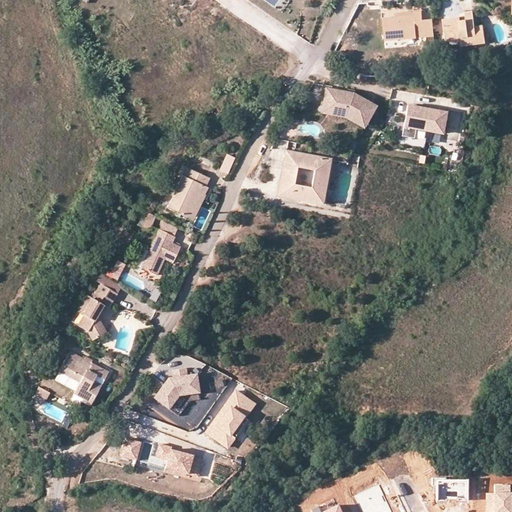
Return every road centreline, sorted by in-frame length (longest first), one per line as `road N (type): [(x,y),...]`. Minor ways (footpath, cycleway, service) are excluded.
road 1 (residential): [(320,57),(249,155),(165,336),(124,402),(63,472),(58,511)]
road 2 (track): [(57,488),(37,455),(27,413),(40,338)]
